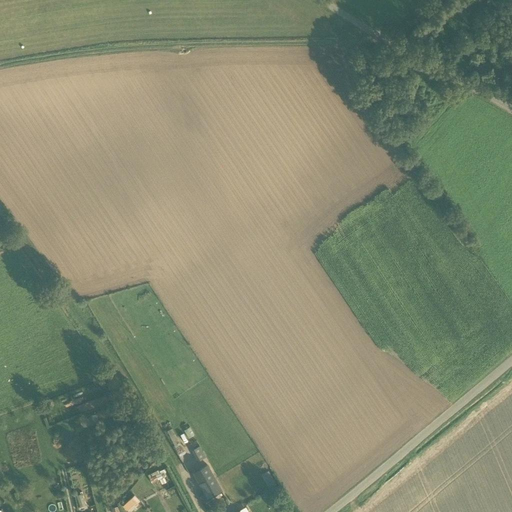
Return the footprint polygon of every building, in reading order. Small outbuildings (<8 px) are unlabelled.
[(105,387),(89,394),(91,399),(77,405),(81,414),(111,401),(105,387)] [(179,456),(180,457),(184,455),(183,453),(184,452),(180,446),(179,446),(179,445),(179,444),(175,435),(174,435),(171,430),(167,432),(171,441),(174,447),(173,447),(178,456),(179,456)] [(200,461),(205,458),(199,447),(191,451),(196,460),(199,458),(200,461)] [(222,491),(207,464),(192,473),(203,494),(197,498),(201,505),(208,502),(207,500),(222,491)] [(164,474),(166,473),(164,470),(158,472),(157,470),(147,476),(151,484),(158,480),(161,486),(166,483),(163,478),(165,477),(164,474)] [(85,505),(81,494),(75,496),(79,508),(85,505)] [(135,506),(139,501),(134,496),(122,507),(126,511),(133,504),(135,506)]
